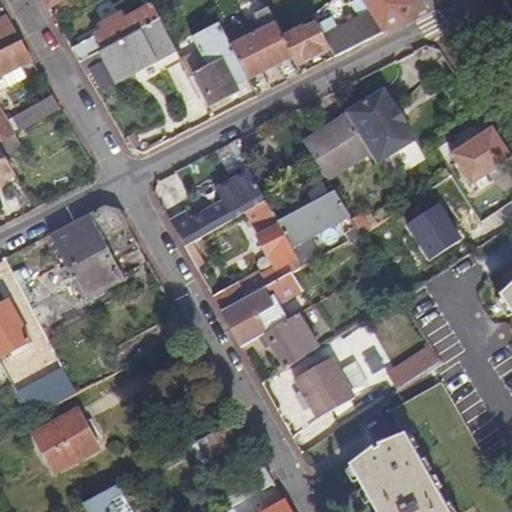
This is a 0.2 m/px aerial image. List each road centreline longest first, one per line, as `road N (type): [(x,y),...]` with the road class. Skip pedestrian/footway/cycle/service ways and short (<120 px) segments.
road 1 (residential): [(486,0),(125,180)]
road 2 (residential): [(125,180),(316,511)]
road 3 (residential): [(19,0),(125,180)]
road 4 (residential): [(125,180),(0,245)]
